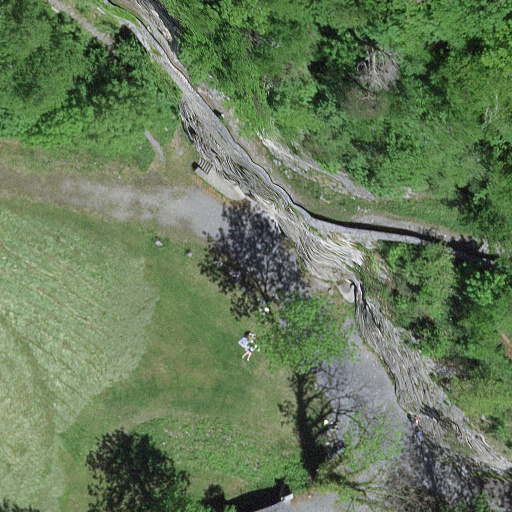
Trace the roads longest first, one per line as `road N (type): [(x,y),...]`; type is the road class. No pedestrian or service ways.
road 1 (track): [(118,0),(149,22),(280,179),(306,198),(334,211),(511,245)]
road 2 (track): [(175,210),(258,244),(406,462),(449,488),(511,505)]
road 3 (track): [(0,178),(175,210)]
